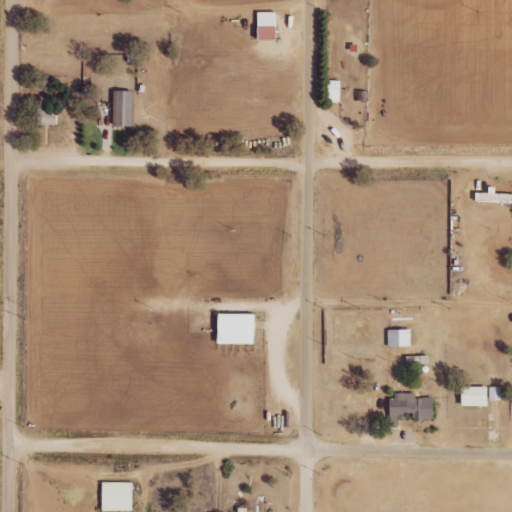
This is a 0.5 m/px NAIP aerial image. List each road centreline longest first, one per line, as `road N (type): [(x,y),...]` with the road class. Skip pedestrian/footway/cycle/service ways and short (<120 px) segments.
road 1 (residential): [(10,511),(14,0)]
road 2 (residential): [(306,511),(308,0)]
road 3 (residential): [(511,452),(11,446)]
road 4 (residential): [(511,163),(11,160)]
